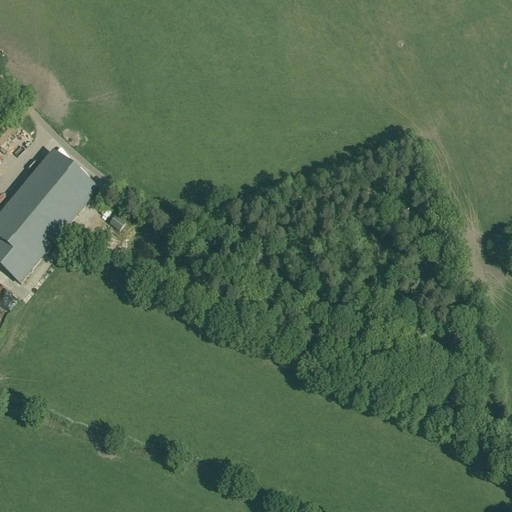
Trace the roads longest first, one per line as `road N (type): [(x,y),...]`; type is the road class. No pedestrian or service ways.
road 1 (unclassified): [(511,440),(336,321),(162,222),(60,141),(0,78)]
road 2 (track): [(453,268),(501,432)]
